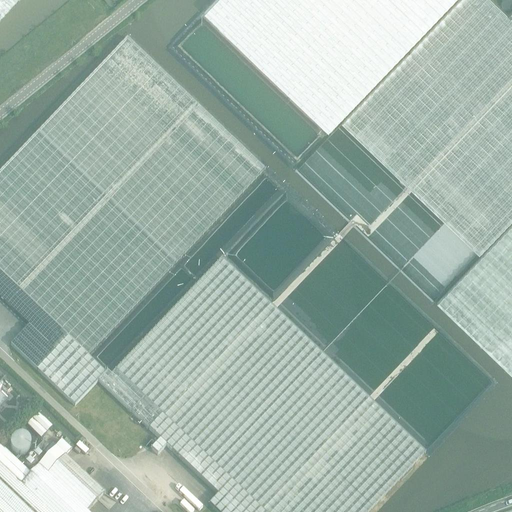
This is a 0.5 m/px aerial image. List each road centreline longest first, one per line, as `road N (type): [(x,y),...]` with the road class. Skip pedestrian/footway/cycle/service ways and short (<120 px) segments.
road 1 (unclassified): [(0,352),(167,511)]
road 2 (tertiary): [(0,113),(138,0)]
